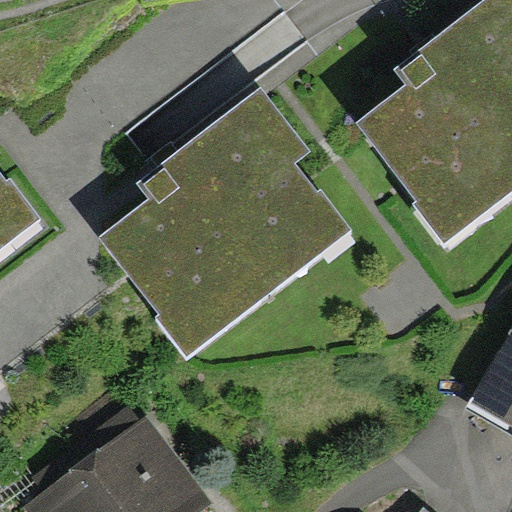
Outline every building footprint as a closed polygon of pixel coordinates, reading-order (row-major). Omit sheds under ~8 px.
[(381,129),(474,246),(511,216),(511,0),(413,79),(425,94),(381,129)] [(130,237),(223,355),(372,237),(314,163),(328,152),(281,93),(162,188),(173,203),(130,237)] [(0,174),(0,273),(48,237),(0,174)] [(511,354),(489,398),(511,410),(511,354)] [(178,420),(58,506),(62,511),(221,511),(236,502),(178,420)]
